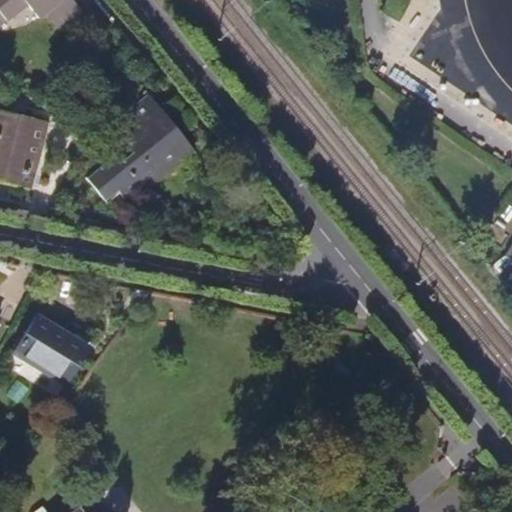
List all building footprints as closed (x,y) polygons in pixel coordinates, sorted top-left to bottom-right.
[(0,0),(0,12),(4,18),(26,1),(39,16),(45,11),(61,31),(83,13),(72,0),(0,0)] [(171,147),(184,137),(150,96),(122,118),(124,122),(114,130),(132,151),(123,159),(114,150),(102,160),(104,163),(86,177),(108,202),(121,191),(126,197),(177,155),(171,147)] [(0,180),(30,188),(47,124),(0,110),(0,180)] [(195,151),(184,137),(171,147),(177,155),(126,197),(131,203),(195,151)] [(112,207),(126,197),(121,191),(108,202),(112,207)] [(137,306),(147,292),(133,289),(130,295),(131,303),(137,306)] [(15,318),(3,340),(36,360),(31,368),(53,382),(59,374),(67,379),(87,347),(31,312),(24,323),(15,318)]
